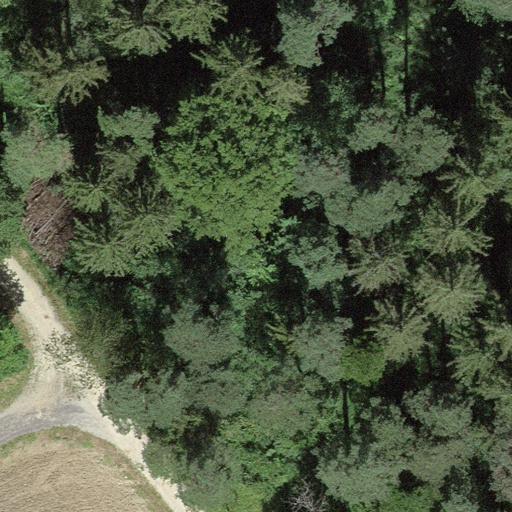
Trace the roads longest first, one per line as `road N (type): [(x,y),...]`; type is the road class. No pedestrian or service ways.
road 1 (track): [(175,511),(74,386)]
road 2 (track): [(0,266),(74,386)]
